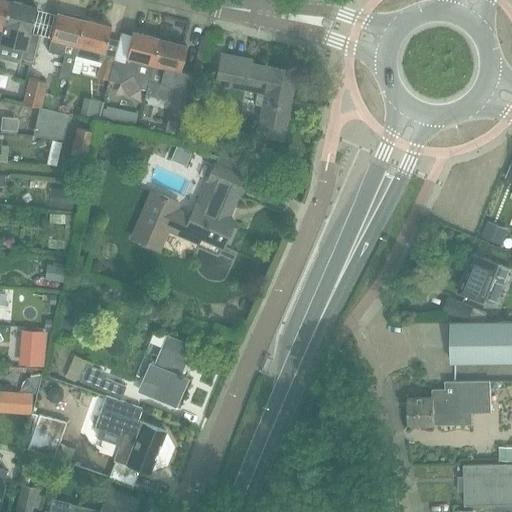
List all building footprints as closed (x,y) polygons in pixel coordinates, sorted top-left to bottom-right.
[(0,0),(0,39),(9,1),(5,0),(0,0)] [(9,1),(0,39),(0,43),(23,49),(21,58),(33,61),(40,35),(30,33),(36,8),(9,1)] [(57,13),(52,33),(48,49),(49,49),(48,52),(64,56),(59,77),(70,79),(74,60),(73,60),(83,20),(57,13)] [(96,78),(109,81),(113,62),(103,59),(111,27),(83,20),(73,60),(74,60),(99,67),(96,78)] [(158,39),(132,32),(124,64),(113,62),(109,81),(121,84),(133,77),(140,90),(146,91),(158,39)] [(152,64),(148,82),(174,88),(172,100),(171,104),(186,107),(190,94),(194,74),(180,71),(186,45),(158,39),(152,64)] [(257,135),(263,136),(282,140),(296,73),(270,68),(270,69),(250,65),(251,60),(221,54),(215,83),(257,91),(255,100),(264,102),(257,135)] [(18,88),(20,71),(6,70),(4,86),(18,88)] [(47,84),(29,79),(23,104),(41,108),(47,84)] [(71,154),(86,158),(92,131),(77,128),(71,154)] [(129,240),(160,252),(168,233),(197,245),(200,239),(222,248),(234,222),(227,219),(238,193),(241,194),(247,179),(214,165),(207,179),(218,184),(211,200),(200,196),(196,206),(194,205),(189,216),(178,211),(181,203),(151,190),(129,240)] [(67,197),(86,198),(87,183),(67,182),(67,197)] [(474,254),(459,291),(485,301),(492,304),(498,302),(511,269),(500,264),(500,265),(474,254)] [(444,311),(462,318),(467,320),(472,307),(449,298),(444,311)] [(164,334),(176,339),(181,326),(168,321),(164,334)] [(452,363),(472,363),(511,362),(511,323),(452,323),(452,363)] [(140,392),(157,399),(176,406),(187,379),(182,377),(183,375),(181,374),(192,346),(153,330),(148,342),(161,348),(154,365),(150,364),(143,380),(144,380),(140,392)] [(78,383),(119,397),(123,386),(98,377),(100,372),(83,366),(78,383)] [(490,379),(465,381),(445,382),(445,389),(432,390),(433,398),(408,398),(409,426),(429,426),(473,423),(472,412),(492,411),(490,379)] [(113,460),(139,470),(149,474),(165,432),(137,421),(142,408),(107,395),(95,426),(122,437),(113,460)] [(32,412),(24,446),(54,457),(66,422),(39,414),(32,412)] [(511,463),(464,465),(465,506),(511,504),(511,463)] [(21,485),(16,511),(15,511),(31,511),(32,507),(37,508),(41,489),(21,485)] [(100,511),(70,505),(70,504),(51,499),(49,511),(135,511),(139,502),(101,488),(98,495),(105,498),(100,511)]
